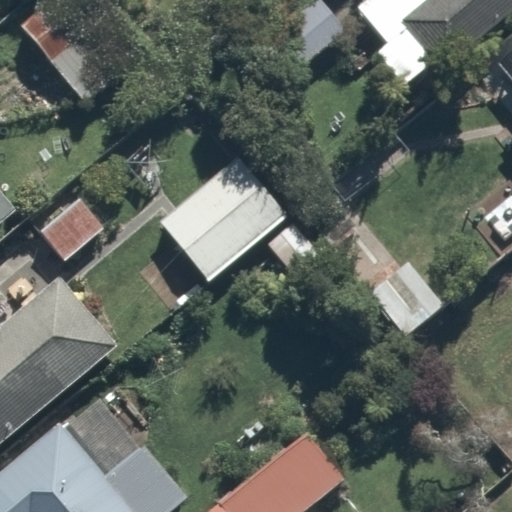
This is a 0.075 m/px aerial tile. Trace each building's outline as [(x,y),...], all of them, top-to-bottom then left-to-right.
[(94,0),(59,0),(21,33),(87,109),(146,59),(94,0)] [(511,0),(376,0),(358,16),(387,51),(376,61),(405,95),(435,70),(444,80),(511,22),(511,0)] [(349,39),(319,5),(257,56),(258,58),(246,68),(266,92),(278,83),(285,90),(349,39)] [(511,59),(498,71),(511,88),(511,59)] [(210,290),(291,223),(240,162),(160,229),(210,290)] [(511,177),(465,214),(498,257),(511,246),(511,177)] [(67,268),(106,235),(71,193),(31,227),(67,268)] [(0,233),(18,219),(0,197),(0,233)] [(305,219),(336,254),(358,234),(327,199),(305,219)] [(406,344),(445,312),(409,268),(370,300),(406,344)] [(0,453),(120,354),(61,286),(1,334),(0,332),(0,453)] [(0,511),(182,511),(190,505),(144,454),(142,457),(99,409),(69,437),(64,432),(0,485),(0,511)] [(314,511),(346,486),(308,437),(214,511),(314,511)]
